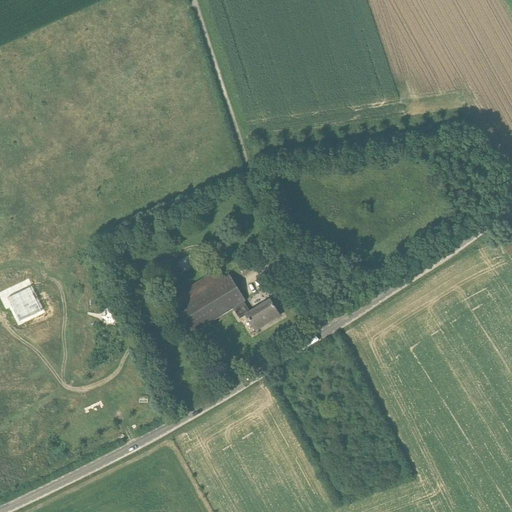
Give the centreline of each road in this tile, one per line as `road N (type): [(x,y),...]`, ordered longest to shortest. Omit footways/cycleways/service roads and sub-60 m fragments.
road 1 (unclassified): [(0,511),(149,437),(325,331)]
road 2 (unclassified): [(325,331),(267,226),(192,0)]
road 3 (unclassified): [(325,331),(511,207)]
